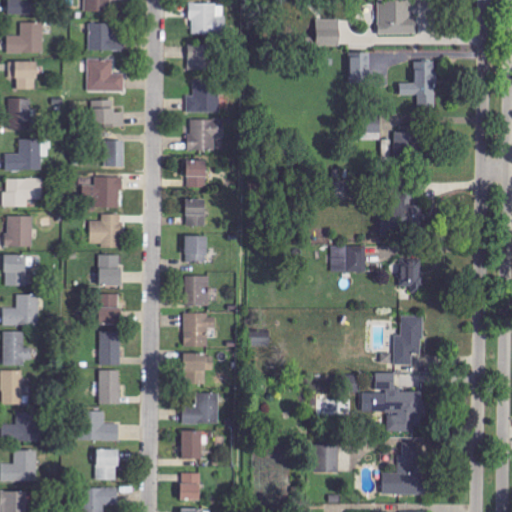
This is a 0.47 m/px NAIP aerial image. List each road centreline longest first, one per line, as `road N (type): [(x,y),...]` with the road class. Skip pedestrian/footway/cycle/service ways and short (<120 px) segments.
road 1 (residential): [(502,511),(509,0)]
road 2 (residential): [(483,0),(476,511)]
road 3 (residential): [(155,0),(148,511)]
